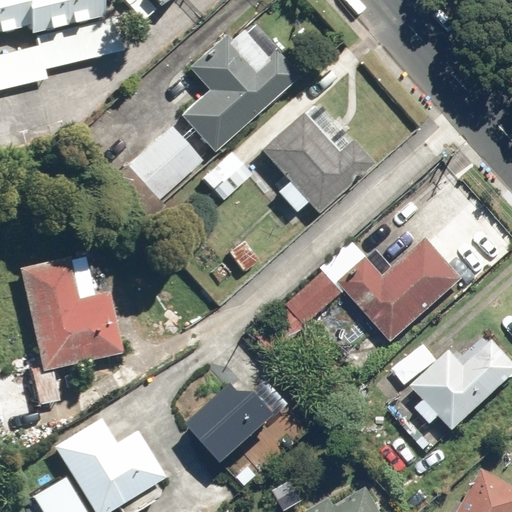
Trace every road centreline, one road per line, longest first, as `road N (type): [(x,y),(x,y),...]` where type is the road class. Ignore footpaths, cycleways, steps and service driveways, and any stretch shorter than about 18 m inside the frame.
road 1 (unknown): [(473,96),(313,229),(145,390),(134,429),(158,486),(148,511)]
road 2 (unknown): [(186,0),(52,108),(0,120)]
road 3 (tertiary): [(511,139),(387,0)]
